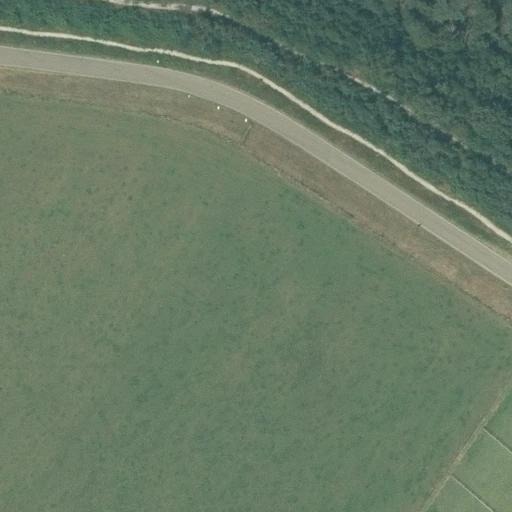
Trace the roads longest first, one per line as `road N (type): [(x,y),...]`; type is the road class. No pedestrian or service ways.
road 1 (unclassified): [(511,276),(248,99),(200,82),(0,56)]
road 2 (track): [(511,178),(360,83),(235,23),(121,0)]
